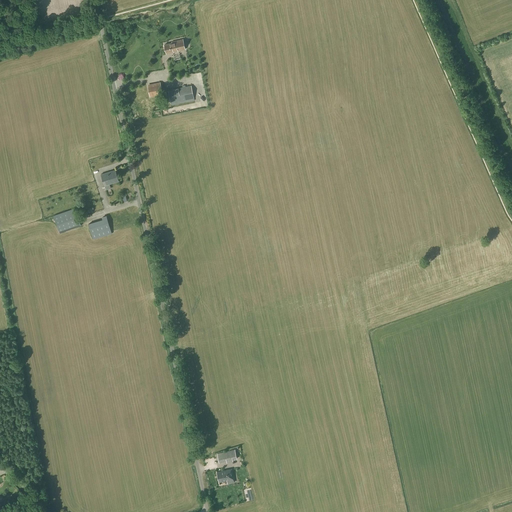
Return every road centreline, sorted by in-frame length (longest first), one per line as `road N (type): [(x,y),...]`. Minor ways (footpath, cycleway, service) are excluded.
road 1 (unclassified): [(206,511),(92,0)]
road 2 (track): [(50,511),(0,251)]
